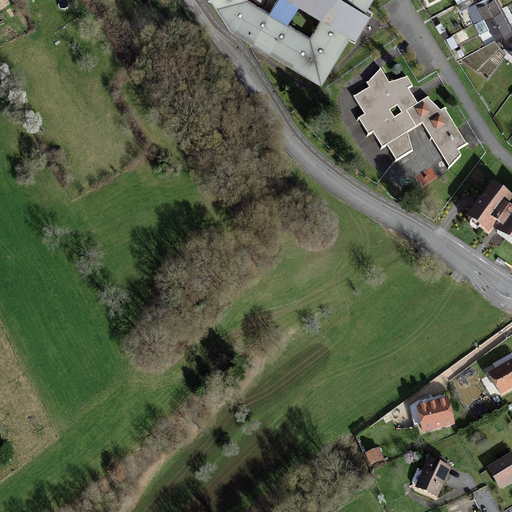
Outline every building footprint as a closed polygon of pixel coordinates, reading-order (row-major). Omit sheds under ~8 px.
[(211,0),(212,0),(230,28),(233,30),(235,26),(246,33),(244,37),(260,46),(263,43),(286,57),(283,60),(298,69),(300,66),(313,73),(320,61),(324,63),(332,50),(329,47),(338,31),(342,33),(352,39),(357,31),(353,28),(360,16),(365,18),(370,10),(360,4),(356,2),(357,0),(211,0)] [(463,0),(457,3),(461,10),(469,5),(476,2),(485,17),(501,9),(496,0),(463,0)] [(469,5),(478,21),(485,17),(476,2),(469,5)] [(511,31),(511,28),(501,9),(485,17),(496,40),(511,31)] [(246,33),(235,26),(233,30),(244,37),(246,33)] [(338,31),(329,47),(332,50),(342,33),(338,31)] [(452,35),(447,38),(452,47),(457,44),(452,35)] [(286,57),(263,43),(260,46),(283,60),(286,57)] [(364,115),(358,119),(369,135),(373,133),(382,148),(386,146),(396,161),(413,151),(407,133),(422,124),(431,139),(445,131),(457,150),(466,145),(444,109),(440,111),(427,98),(417,104),(414,106),(404,91),(408,89),(412,86),(407,78),(389,83),(380,70),(367,84),(369,88),(353,98),(364,115)] [(408,89),(404,91),(414,106),(417,104),(408,89)] [(445,131),(431,139),(449,168),(461,156),(457,150),(445,131)] [(511,202),(511,199),(493,186),(485,196),(489,199),(485,205),(481,202),(469,219),(489,234),(497,224),(502,227),(498,233),(511,242),(511,202)] [(511,388),(511,362),(498,371),(497,369),(489,374),(501,395),(511,388)] [(428,406),(447,401),(445,394),(417,401),(409,407),(415,428),(422,427),(417,409),(420,404),(424,403),(427,405),(428,406)] [(422,427),(423,432),(453,424),(447,401),(428,406),(427,405),(424,403),(420,404),(417,409),(422,427)] [(380,450),(368,454),(371,464),(383,460),(380,450)] [(511,480),(511,454),(488,469),(500,488),(511,480)] [(439,484),(447,467),(430,459),(417,487),(436,496),(441,485),(439,484)] [(447,467),(439,484),(441,485),(449,468),(447,467)]
